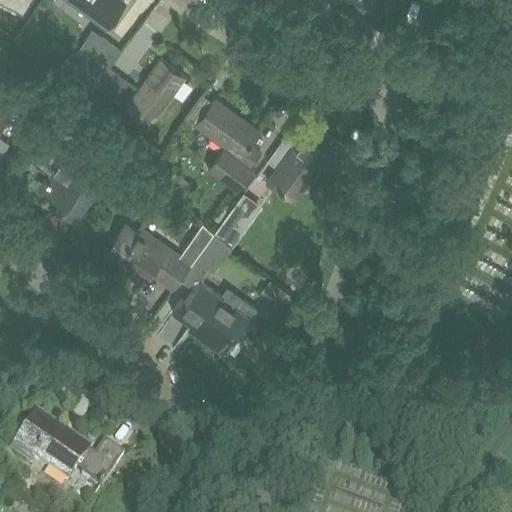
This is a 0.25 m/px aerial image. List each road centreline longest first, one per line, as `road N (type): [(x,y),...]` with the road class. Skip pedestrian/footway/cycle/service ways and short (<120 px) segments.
road 1 (residential): [(255,511),(409,101)]
road 2 (residential): [(192,511),(211,462),(205,438),(182,407),(0,247)]
road 3 (unclassified): [(409,101),(191,0)]
